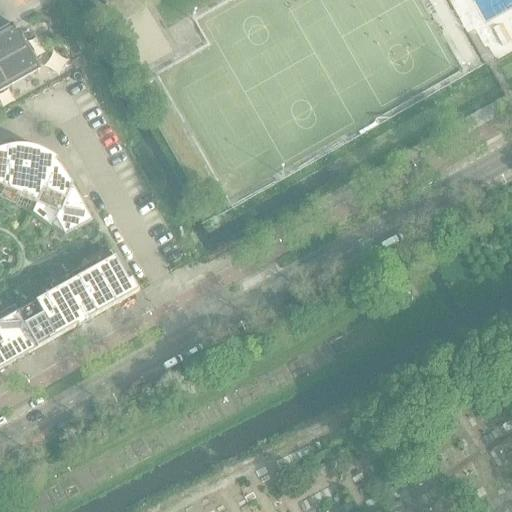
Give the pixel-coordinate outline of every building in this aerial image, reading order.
[(0,92),(62,58),(38,14),(0,34),(0,92)] [(152,83),(148,75),(142,78),(146,86),(152,83)] [(0,151),(0,199),(14,206),(18,197),(35,204),(36,205),(55,165),(56,161),(52,158),(47,156),(43,153),(38,151),(34,150),(30,149),(26,148),(20,148),(15,148),(9,149),(3,150),(0,151)] [(35,204),(31,214),(49,226),(53,229),(72,186),(71,185),(69,182),(68,180),(66,177),(64,175),(62,173),(62,172),(61,171),(60,170),(59,169),(58,168),(57,167),(56,166),(56,165),(55,165),(36,205),(35,204)] [(72,186),(53,229),(64,238),(79,230),(91,223),(81,204),(78,198),(72,186)] [(110,252),(70,274),(95,317),(134,295),(137,293),(131,281),(127,283),(110,252)] [(53,293),(35,303),(56,339),(76,328),(78,331),(90,324),(88,320),(95,317),(70,274),(49,286),(53,293)] [(35,303),(18,313),(38,349),(56,339),(35,303)] [(14,306),(0,313),(0,337),(14,362),(38,349),(18,313),(14,306)] [(0,337),(0,370),(14,362),(0,337)]
